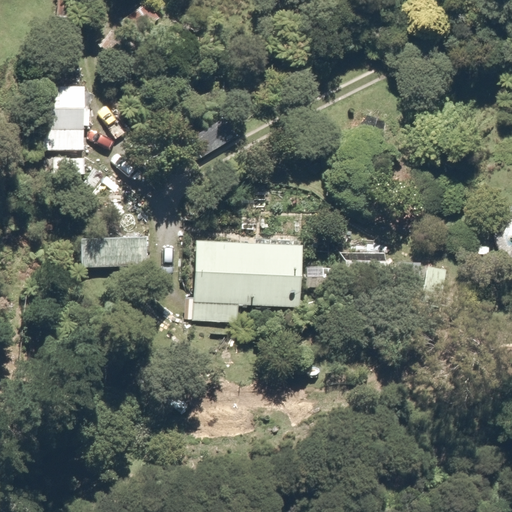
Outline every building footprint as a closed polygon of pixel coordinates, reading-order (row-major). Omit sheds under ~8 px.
[(86,89),(36,88),(35,155),(84,156),(86,89)] [(511,211),(511,212),(508,214),(505,216),(504,216),(501,219),(499,222),(497,226),(496,230),(496,234),(496,238),(497,243),(499,246),(501,250),(504,253),(508,255),(511,257),(511,211)] [(148,238),(76,238),(77,269),(148,269),(148,238)] [(308,246),(197,240),(192,323),(238,326),(239,305),(305,308),(308,246)] [(345,268),(311,265),(309,287),(344,289),(345,275),(398,279),(400,263),(346,259),(345,268)]
